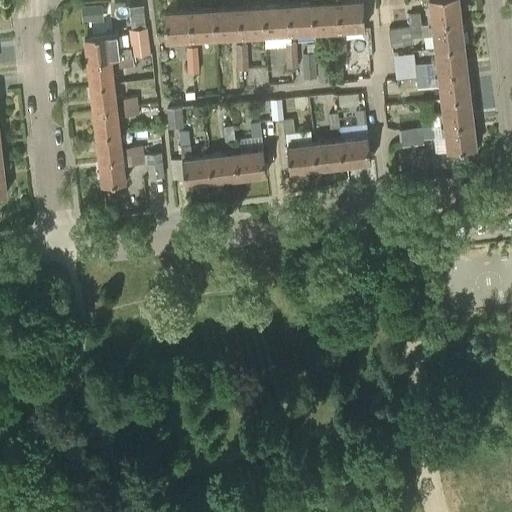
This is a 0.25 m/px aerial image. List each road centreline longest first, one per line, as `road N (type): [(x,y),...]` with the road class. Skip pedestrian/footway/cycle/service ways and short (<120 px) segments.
road 1 (residential): [(59,252),(306,230),(323,220),(511,196)]
road 2 (residential): [(59,252),(33,0)]
road 3 (residential): [(511,138),(496,0)]
